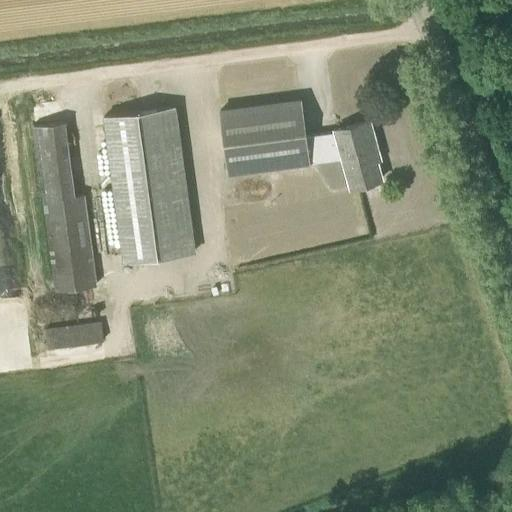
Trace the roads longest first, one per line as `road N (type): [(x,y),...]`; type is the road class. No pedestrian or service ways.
road 1 (track): [(439,35),(0,90)]
road 2 (unclassified): [(511,249),(426,0)]
